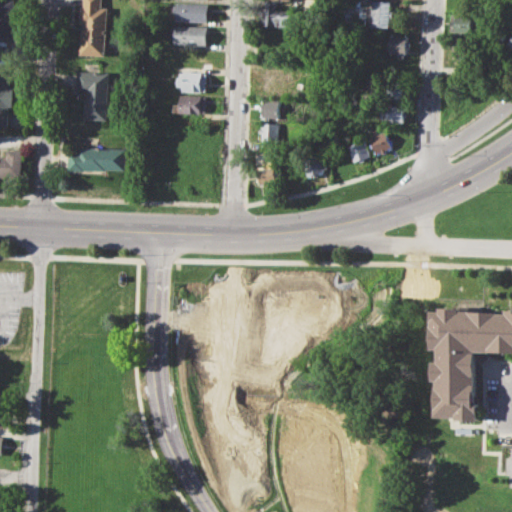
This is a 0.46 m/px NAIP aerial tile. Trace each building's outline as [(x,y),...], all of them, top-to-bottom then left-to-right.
[(0,0),(16,0),(15,19),(18,19),(18,40),(0,39),(0,0)] [(85,0),(103,0),(103,8),(109,9),(107,56),(80,55),(81,30),(85,30),(85,22),(80,22),(81,6),(85,6),(85,0)] [(308,0),(324,0),(324,14),(308,13),(308,0)] [(371,0),(391,0),(390,27),(371,26),(371,0)] [(455,0),(474,0),(474,9),(455,8),(455,0)] [(176,2),(210,3),(210,21),(179,20),(180,12),(176,12),(176,2)] [(263,4),(280,5),(280,9),(298,10),(297,27),(267,25),(267,22),(262,21),(263,4)] [(455,13),(475,14),(474,31),(455,31),(455,13)] [(172,24),(212,26),(211,45),(175,44),(175,39),(171,39),(172,24)] [(391,35),(409,35),(408,54),(390,53),(391,35)] [(455,37),(474,37),(474,54),(454,53),(455,37)] [(0,70),(12,71),(11,87),(16,87),(15,106),(10,106),(10,127),(0,126),(0,70)] [(78,70),(112,72),(109,120),(86,119),(87,96),(90,97),(90,89),(77,88),(78,70)] [(184,71),(209,72),(208,93),(183,91),(183,86),(178,86),(178,76),(184,76),(184,71)] [(265,75),(284,75),(284,93),(265,93),(265,75)] [(386,81),(407,81),(407,99),(386,98),(386,81)] [(181,94),(209,96),(208,114),(173,112),(173,103),(180,103),(181,94)] [(263,100),(285,100),(285,119),(263,118),(263,100)] [(381,104),(407,105),(406,122),(381,121),(381,104)] [(263,124),(284,124),(283,143),(263,142),(263,124)] [(371,137),(388,130),(395,148),(377,154),(371,137)] [(350,145),(366,139),(373,156),(356,162),(350,145)] [(71,145),(129,148),(128,169),(109,168),(109,172),(70,169),(71,145)] [(0,155),(7,156),(8,149),(26,150),(24,177),(0,175),(0,155)] [(257,168),(270,168),(270,153),(257,153),(257,168)] [(305,159),(322,155),(323,158),(327,157),(330,168),(326,169),(327,172),(310,176),(305,159)] [(281,164),(298,160),(302,178),(285,182),(281,164)] [(257,168),(276,165),(279,183),(260,186),(257,168)] [(435,415),(437,380),(432,379),(433,360),(438,360),(438,348),(432,348),(434,311),(443,311),(443,305),(463,306),(463,310),(507,311),(507,308),(511,308),(511,352),(475,351),(474,401),(481,401),(480,420),(455,419),(456,416),(435,415)]
